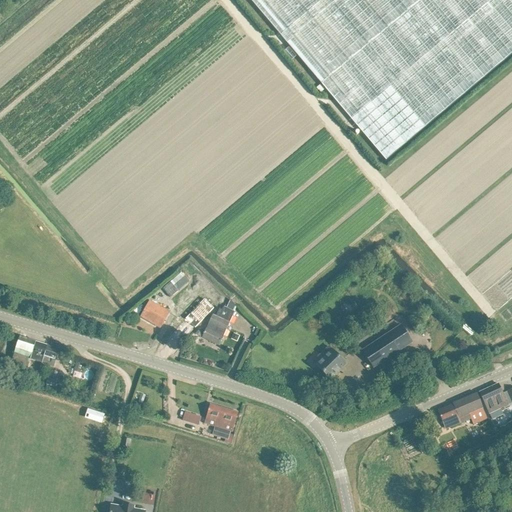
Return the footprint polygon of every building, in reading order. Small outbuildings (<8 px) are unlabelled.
[(511,0),(250,0),(321,84),(385,160),(511,52),(511,0)] [(283,52),(291,61),(296,56),(289,47),(283,52)] [(170,297),(189,282),(191,279),(187,275),(185,277),(174,286),(170,282),(163,289),(166,293),(170,297)] [(214,308),(204,299),(185,319),(195,329),(214,308)] [(223,307),(221,310),(220,310),(217,317),(213,315),(202,337),(219,345),(224,335),(226,336),(229,331),(227,330),(233,316),(232,316),(234,312),(232,311),(235,305),(230,300),(226,308),(223,307)] [(160,328),(165,319),(169,313),(149,302),(140,317),(160,328)] [(401,324),(361,350),(373,368),(413,342),(401,324)] [(44,356),(47,345),(19,337),(10,365),(26,370),(30,359),(42,363),(44,356)] [(55,341),(54,345),(66,350),(68,345),(55,341)] [(44,356),(42,363),(53,367),(55,360),(58,349),(47,345),(44,356)] [(332,350),(328,347),(319,356),(322,359),(316,365),(330,379),(346,364),(332,350)] [(54,388),(59,374),(50,371),(46,385),(54,388)] [(511,389),(502,393),(498,384),(479,393),(488,411),(511,399),(511,389)] [(487,419),(481,403),(477,394),(437,411),(441,420),(445,428),(449,427),(462,422),(461,420),(464,419),(463,418),(470,416),(474,425),(487,419)] [(94,401),(92,410),(111,414),(113,405),(94,401)] [(232,432),(237,412),(210,404),(205,424),(232,432)] [(101,422),(103,415),(88,410),(86,417),(101,422)] [(198,426),(200,417),(185,413),(182,421),(198,426)] [(128,453),(130,440),(123,439),(121,452),(128,453)]
